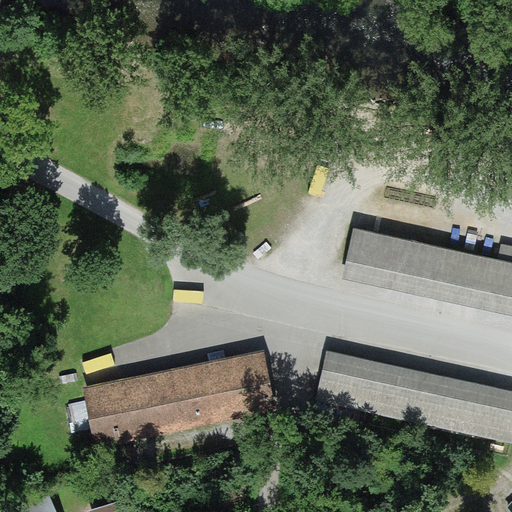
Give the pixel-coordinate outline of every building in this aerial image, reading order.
[(511,262),(348,226),(340,260),(511,297),(511,262)] [(306,395),(506,438),(511,413),(511,398),(315,355),(306,395)] [(82,395),(91,440),(118,435),(116,424),(266,394),(259,360),(82,395)] [(56,511),(47,482),(6,495),(10,511),(56,511)] [(125,511),(122,493),(93,498),(95,511),(125,511)]
